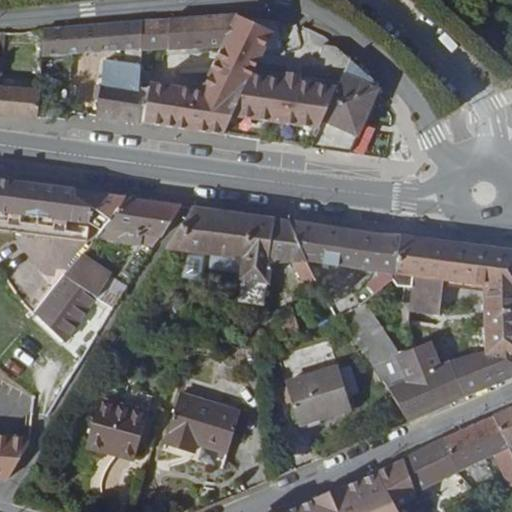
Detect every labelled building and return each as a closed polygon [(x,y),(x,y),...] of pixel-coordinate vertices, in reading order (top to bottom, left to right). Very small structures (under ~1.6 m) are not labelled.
[(147,17),(145,41),(143,59),(142,81),(149,82),(152,46),(224,40),(202,89),(166,84),(160,119),(313,141),(338,85),(305,69),(308,62),(296,55),(292,62),(270,51),(293,25),(274,15),(277,7),(147,17)] [(147,17),(46,24),(43,53),(145,41),(147,17)] [(326,63),(344,72),(352,53),(329,41),(323,53),(329,55),(326,63)] [(352,53),(344,72),(338,85),(313,141),(351,147),(381,81),(378,74),(352,53)] [(147,117),(152,82),(149,82),(142,81),(143,59),(104,54),(100,111),(147,117)] [(0,71),(1,66),(0,66),(0,109),(38,112),(40,86),(0,82),(0,71)] [(152,82),(147,117),(160,119),(166,84),(152,82)] [(0,175),(0,223),(46,230),(53,182),(0,175)] [(81,191),(81,186),(67,184),(53,182),(46,230),(79,234),(81,218),(99,221),(86,210),(88,196),(81,191)] [(114,215),(128,193),(81,186),(81,191),(88,196),(114,215)] [(114,215),(106,226),(101,234),(115,236),(158,243),(164,232),(166,233),(186,200),(128,193),(114,215)] [(99,221),(106,226),(114,215),(88,196),(86,210),(99,221)] [(198,202),(172,243),(217,249),(214,264),(248,269),(245,297),(270,300),(276,255),(288,257),(296,257),(309,284),(325,276),(316,257),(295,215),(198,202)] [(365,303),(370,299),(399,275),(400,274),(406,231),(295,215),(316,257),(397,268),(361,297),(365,303)] [(399,275),(406,282),(418,283),(415,304),(446,309),(450,281),(470,283),(471,277),(491,280),(493,347),(511,344),(511,245),(406,231),(400,274),(399,275)] [(95,262),(115,236),(101,234),(85,255),(95,262)] [(85,255),(70,272),(99,292),(117,305),(131,284),(95,262),(85,255)] [(199,280),(202,260),(187,257),(183,278),(199,280)] [(70,272),(36,311),(67,339),(99,292),(70,272)] [(346,319),(375,361),(405,350),(370,299),(365,303),(343,312),(346,319)] [(282,308),(291,337),(306,332),(297,303),(282,308)] [(436,339),(405,350),(375,361),(391,384),(410,418),(511,374),(511,344),(493,347),(445,365),(436,339)] [(341,364),(288,382),(301,421),(354,404),(341,364)] [(36,413),(50,414),(68,385),(40,381),(38,395),(36,413)] [(186,391),(171,441),(193,447),(195,440),(234,451),(246,409),(186,391)] [(105,396),(94,435),(124,444),(122,450),(140,455),(154,410),(105,396)] [(511,434),(511,408),(498,415),(511,434)] [(511,434),(498,415),(448,436),(460,461),(462,464),(503,450),(511,473),(511,434)] [(32,443),(33,437),(0,434),(0,475),(12,476),(32,443)] [(408,457),(409,457),(419,487),(460,461),(448,436),(408,457)] [(409,457),(381,470),(400,505),(421,492),(419,487),(409,457)] [(286,511),(404,511),(400,505),(381,470),(350,484),(349,482),(320,495),(320,496),(286,511)]
